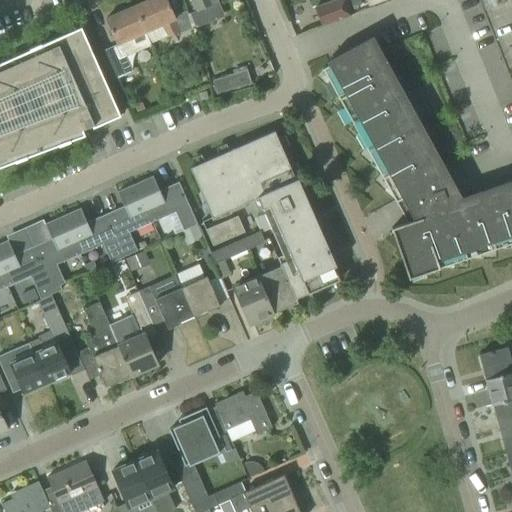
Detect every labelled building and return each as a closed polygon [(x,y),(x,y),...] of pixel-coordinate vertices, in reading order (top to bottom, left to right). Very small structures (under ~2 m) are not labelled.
[(166,0),(149,0),(134,7),(146,32),(161,25),(166,36),(166,37),(166,38),(179,32),(181,31),(174,17),(172,12),(166,0)] [(190,0),(191,2),(195,11),(189,13),(194,25),(195,27),(217,18),(212,5),(209,0),(190,0)] [(364,0),(345,0),(350,16),(368,9),(364,0)] [(313,11),(318,24),(341,16),(336,2),(313,11)] [(134,7),(105,20),(116,45),(118,45),(120,49),(106,55),(113,74),(115,79),(132,72),(125,56),(139,49),(139,48),(150,43),(149,39),(146,32),(134,7)] [(0,102),(2,101),(1,99),(9,95),(10,97),(45,82),(44,80),(52,76),(53,79),(68,72),(93,129),(120,117),(81,28),(40,46),(43,53),(34,57),(31,50),(0,63),(0,70),(1,72),(0,71),(0,102)] [(329,65),(322,69),(329,81),(335,78),(343,92),(336,95),(343,108),(350,104),(358,118),(351,122),(358,134),(364,130),(372,144),(365,148),(372,160),(379,157),(387,170),(380,174),(387,187),(393,183),(401,197),(394,200),(395,202),(401,199),(409,222),(391,229),(394,237),(398,249),(401,258),(408,279),(410,278),(408,271),(423,266),(425,273),(439,269),(436,261),(451,256),(454,263),(467,259),(464,251),(479,246),(482,254),(495,249),(493,242),(508,237),(510,244),(511,243),(511,193),(509,194),(507,189),(499,191),(498,186),(448,203),(439,178),(447,174),(420,126),(410,132),(363,46),(362,44),(328,63),(329,65)] [(212,80),(216,95),(251,84),(247,69),(212,80)] [(0,168),(16,162),(13,155),(23,152),(25,159),(59,146),(57,139),(66,136),(68,142),(84,136),(81,129),(71,104),(55,110),(56,113),(47,116),(46,113),(11,127),(12,129),(4,132),(3,130),(0,130),(0,168)] [(277,258),(280,266),(295,300),(296,300),(296,299),(307,294),(307,295),(339,281),(321,239),(323,238),(317,225),(315,226),(293,176),(274,132),(189,168),(211,218),(257,198),(282,256),(277,258)] [(197,224),(178,182),(177,183),(178,186),(160,193),(152,176),(135,184),(152,223),(175,212),(183,231),(197,224)] [(152,223),(135,184),(117,192),(125,209),(107,217),(106,214),(105,215),(124,257),(137,251),(129,233),(152,223)] [(124,257),(105,215),(104,215),(106,218),(88,226),(80,209),(63,216),(79,255),(102,245),(111,263),(124,257)] [(79,255),(63,216),(45,224),(52,241),(34,249),(33,246),(32,247),(53,293),(61,290),(60,285),(64,283),(56,265),(79,255)] [(205,230),(212,246),(245,232),(238,216),(205,230)] [(197,224),(183,231),(188,242),(202,235),(197,224)] [(258,231),(240,239),(245,250),(264,243),(258,231)] [(245,250),(240,239),(209,252),(212,261),(214,264),(245,250)] [(53,293),(32,247),(33,250),(15,258),(8,240),(0,243),(0,270),(7,287),(30,276),(40,299),(53,293)] [(149,263),(144,251),(124,259),(129,272),(149,263)] [(93,261),(84,265),(87,273),(97,269),(93,261)] [(280,266),(257,276),(273,314),(297,303),(296,300),(295,300),(280,266)] [(206,276),(180,287),(194,318),(219,307),(206,276)] [(273,314),(257,276),(232,287),(249,324),(273,314)] [(194,318),(180,287),(154,299),(167,330),(194,318)] [(123,297),(139,331),(152,325),(137,291),(123,297)] [(38,301),(54,339),(68,333),(54,302),(51,295),(38,301)] [(113,336),(114,336),(98,302),(82,309),(94,334),(83,339),(87,347),(77,352),(89,380),(100,375),(105,387),(131,376),(113,336)] [(127,330),(114,336),(113,336),(131,376),(157,365),(144,334),(132,339),(127,330)] [(70,373),(57,343),(43,349),(39,338),(29,343),(33,353),(33,354),(46,384),(70,373)] [(46,384),(33,354),(33,353),(29,343),(0,355),(0,365),(12,394),(22,390),(23,394),(46,384)] [(478,356),(485,380),(511,372),(511,359),(509,360),(506,349),(507,349),(507,348),(478,356)] [(511,372),(485,380),(492,404),(511,398),(511,372)] [(215,407),(207,411),(218,437),(227,433),(226,430),(250,420),(256,435),(272,428),(256,392),(239,399),(237,394),(214,404),(215,407)] [(511,398),(492,404),(498,428),(511,424),(511,398)] [(234,449),(227,433),(218,437),(207,411),(206,407),(183,417),(185,423),(169,430),(184,466),(188,465),(188,466),(218,453),(216,447),(221,445),(225,453),(234,449)] [(511,424),(498,428),(505,453),(511,450),(511,424)] [(151,498),(150,498),(155,511),(168,511),(175,509),(167,491),(173,488),(156,451),(134,461),(151,498)] [(128,508),(150,498),(151,498),(134,461),(111,471),(128,508)] [(247,464),(247,477),(260,477),(260,464),(247,464)] [(80,511),(104,502),(88,466),(71,473),(69,468),(46,478),(50,487),(59,507),(50,511),(80,511)] [(179,479),(190,504),(207,497),(196,472),(179,479)] [(242,493),(249,511),(258,511),(293,497),(283,475),(242,493)] [(59,507),(50,487),(42,491),(38,482),(15,491),(17,497),(1,504),(4,511),(40,511),(49,508),(50,511),(59,507)] [(212,495),(207,497),(190,504),(193,511),(203,511),(217,506),(212,495)] [(299,511),(293,497),(258,511),(299,511)]
